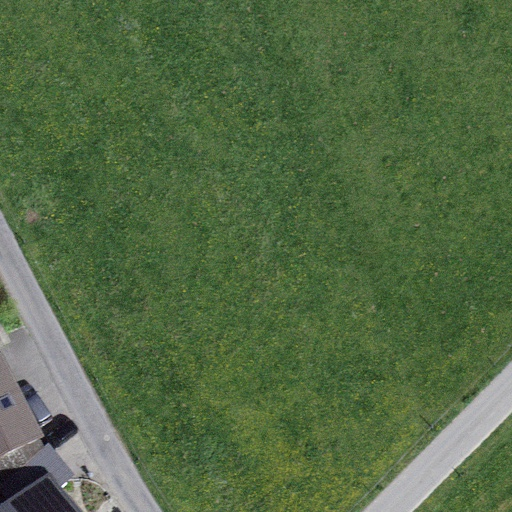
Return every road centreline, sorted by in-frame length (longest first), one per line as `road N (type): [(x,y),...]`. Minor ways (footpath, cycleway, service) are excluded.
road 1 (residential): [(137,511),(0,245)]
road 2 (residential): [(511,397),(398,511)]
